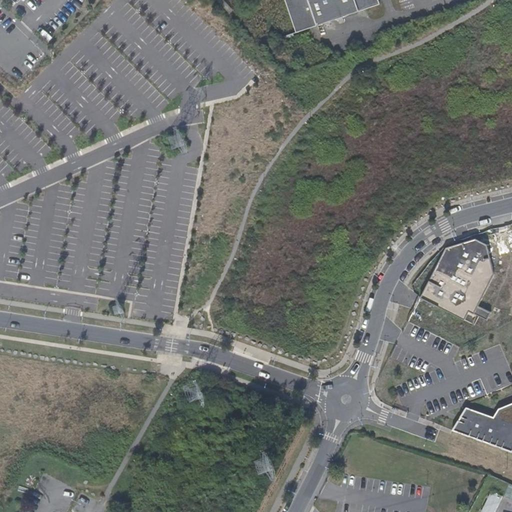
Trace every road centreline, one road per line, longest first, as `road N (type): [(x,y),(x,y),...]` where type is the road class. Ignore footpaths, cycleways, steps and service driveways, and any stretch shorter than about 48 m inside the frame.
road 1 (residential): [(0,320),(203,349),(346,399)]
road 2 (unclassified): [(346,399),(406,254),(444,225),(511,205)]
road 3 (residential): [(346,399),(293,511)]
